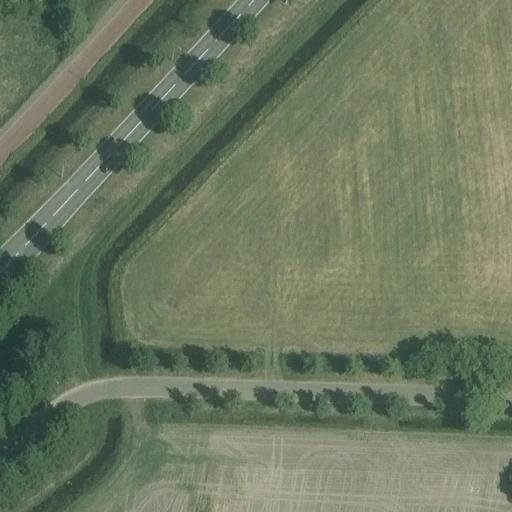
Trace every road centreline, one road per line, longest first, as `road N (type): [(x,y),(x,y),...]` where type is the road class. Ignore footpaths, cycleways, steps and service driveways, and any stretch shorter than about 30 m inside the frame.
road 1 (unclassified): [(0,457),(68,400),(107,388),(511,397)]
road 2 (secondary): [(0,270),(248,0)]
road 3 (unclassified): [(0,153),(139,0)]
